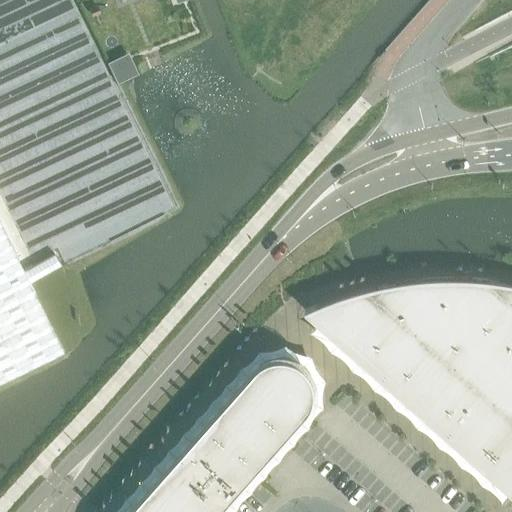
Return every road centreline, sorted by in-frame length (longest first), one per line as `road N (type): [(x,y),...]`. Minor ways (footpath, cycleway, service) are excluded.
road 1 (secondary): [(101,437),(300,215)]
road 2 (secondary): [(511,114),(363,156),(319,187),(300,215)]
road 3 (secondary): [(300,215),(398,173),(511,154)]
road 4 (unknown): [(440,511),(325,410)]
